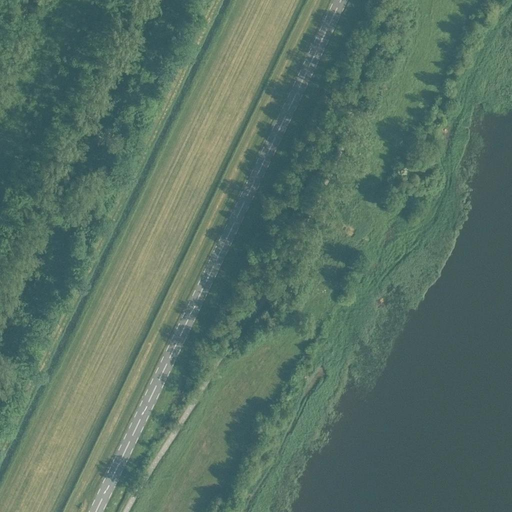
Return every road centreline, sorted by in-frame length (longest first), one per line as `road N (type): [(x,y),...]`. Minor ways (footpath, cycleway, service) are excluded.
road 1 (primary): [(95,511),(340,0)]
road 2 (track): [(0,449),(214,0)]
